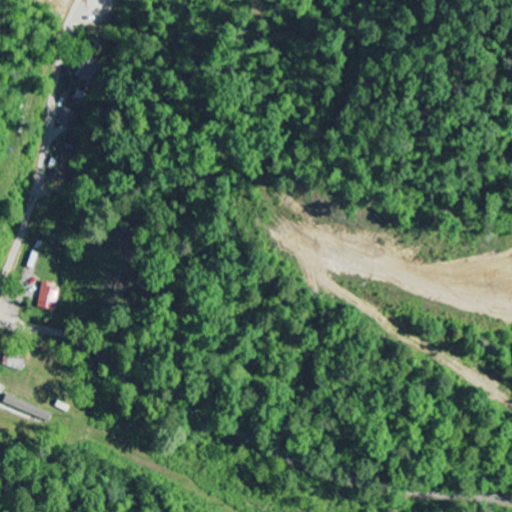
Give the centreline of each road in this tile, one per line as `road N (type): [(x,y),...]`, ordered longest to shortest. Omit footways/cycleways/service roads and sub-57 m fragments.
road 1 (residential): [(511,502),(318,472),(157,399),(76,339),(0,323)]
road 2 (residential): [(0,293),(36,201),(65,43)]
